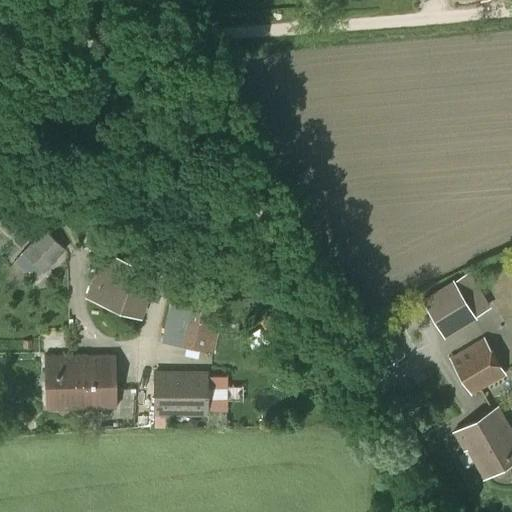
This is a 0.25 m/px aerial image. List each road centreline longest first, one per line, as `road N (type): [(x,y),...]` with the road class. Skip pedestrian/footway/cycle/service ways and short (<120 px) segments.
road 1 (track): [(396,511),(400,429),(275,242),(204,110),(178,36)]
road 2 (track): [(178,36),(511,11)]
road 3 (track): [(0,50),(178,36)]
